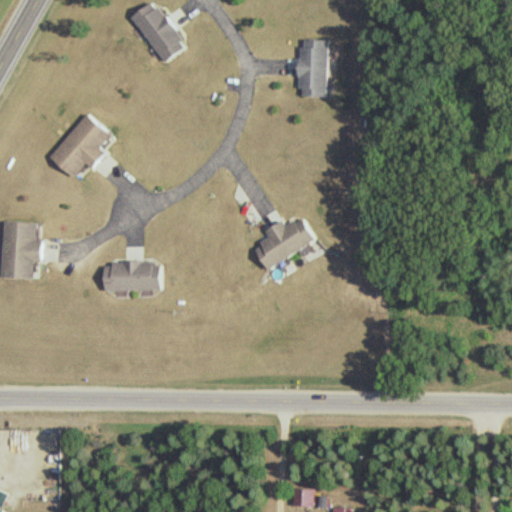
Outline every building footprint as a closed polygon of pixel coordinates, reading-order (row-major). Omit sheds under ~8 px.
[(133,18),(165,63),(187,47),(155,2),(133,18)] [(329,42),(301,42),(300,98),(328,98),(329,42)] [(51,159),(76,179),(87,166),(92,170),(106,154),(101,150),(112,136),(87,115),(51,159)] [(269,233),(273,240),(258,248),(270,270),(318,243),(305,219),(288,228),(285,224),(269,233)] [(3,280),(35,281),(36,263),(44,264),(45,242),(38,242),(38,224),(5,223),(3,280)] [(107,292),(163,292),(163,263),(107,263),(107,292)] [(297,507),(316,507),(316,491),(297,491),(297,507)]
